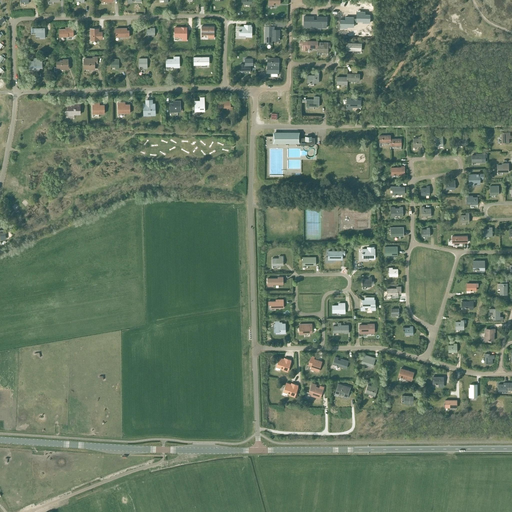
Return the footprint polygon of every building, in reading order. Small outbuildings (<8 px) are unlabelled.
[(355,18),(355,21),(356,21),(362,21),(362,23),(369,23),(369,15),(365,15),(365,12),(356,12),(356,18),(355,18)] [(315,27),(315,21),(313,21),(313,17),(303,16),(303,26),(303,27),(309,27),(310,25),(313,25),(313,27),(315,27)] [(317,21),(315,21),(315,27),(317,27),(317,25),(320,25),(320,28),(326,28),(326,26),(327,26),(327,17),(317,17),(317,21)] [(340,20),(340,28),(347,28),(347,27),(353,27),(353,21),(355,21),(355,18),(353,18),(353,17),(345,17),(345,20),(340,20)] [(251,36),(251,28),(250,28),(250,27),(251,25),(246,25),(246,26),(244,26),(239,26),(239,30),(238,30),(238,31),(239,31),(239,35),(245,35),(245,36),(251,36)] [(201,26),(201,34),(208,34),(208,38),(214,38),(214,26),(201,26)] [(63,29),(59,29),(59,37),(68,36),(73,36),(73,27),(65,27),(65,29),(63,29)] [(174,27),(174,36),(179,36),(179,37),(182,37),(182,40),(186,40),(186,37),(186,28),(174,27)] [(44,28),(31,28),(31,32),(36,32),(36,36),(40,36),(40,39),(45,38),(44,28)] [(98,28),(91,28),(91,40),(98,40),(97,38),(102,38),(102,32),(98,32),(98,28)] [(121,28),(115,28),(116,36),(120,36),(120,37),(129,37),(129,31),(126,31),(126,28),(121,28)] [(300,41),(300,45),(302,45),(302,48),(303,48),(303,50),(307,50),(307,48),(317,48),(317,44),(317,43),(317,42),(317,41),(307,41),(303,41),(300,41)] [(346,42),(345,47),(346,47),(345,51),(353,51),(353,53),(357,53),(357,51),(361,51),(361,47),(361,43),(346,42)] [(317,48),(317,52),(323,52),(323,53),(327,53),(328,48),(330,48),(330,43),(328,43),(317,43),(317,44),(317,48)] [(173,59),(166,59),(166,66),(173,66),(173,68),(179,67),(179,56),(173,56),(173,59)] [(93,59),(84,59),(84,68),(89,67),(89,69),(94,69),(94,62),(97,62),(97,57),(93,57),(93,59)] [(209,57),(193,57),(193,61),(193,65),(201,65),(201,67),(205,67),(205,65),(209,65),(209,61),(209,57)] [(33,61),(29,61),(29,63),(29,68),(33,68),(33,71),(39,71),(39,67),(42,67),(42,68),(42,61),(40,61),(40,58),(33,58),(33,61)] [(147,58),(139,58),(139,61),(139,66),(143,66),(143,68),(147,68),(147,60),(147,58)] [(60,61),(56,61),(56,68),(57,68),(57,69),(58,69),(59,69),(60,69),(61,68),(64,68),(65,69),(69,69),(69,65),(68,65),(68,59),(63,59),(63,60),(60,60),(60,61)] [(243,64),(240,64),(240,71),(250,71),(250,65),(252,65),(252,59),(245,59),(245,63),(246,63),(246,65),(243,65),(243,64)] [(278,73),(278,66),(267,65),(267,71),(266,71),(266,76),(277,76),(277,73),(278,73)] [(318,83),(318,73),(315,73),(315,75),(307,75),(307,83),(318,83)] [(314,100),(306,99),(306,106),(318,107),(319,97),(314,96),(314,100)] [(204,97),(201,97),(201,100),(200,101),(198,101),(198,100),(194,101),(194,108),(194,112),(205,111),(204,97)] [(346,98),(346,109),(350,109),(350,107),(360,107),(360,100),(357,100),(357,99),(353,99),(353,100),(350,100),(350,98),(346,98)] [(146,104),(143,104),(144,114),(155,114),(155,104),(152,104),(151,100),(146,100),(146,104)] [(174,103),(169,103),(170,112),(180,112),(180,109),(180,101),(177,101),(174,101),(174,103)] [(225,101),(218,101),(218,106),(218,108),(222,108),(227,107),(227,110),(230,110),(232,110),(232,106),(230,106),(230,101),(225,101)] [(125,104),(125,102),(117,102),(118,113),(130,113),(130,104),(125,104)] [(74,114),(80,114),(80,103),(73,103),(73,105),(68,106),(68,115),(74,115),(74,114)] [(99,105),(99,103),(92,103),(92,114),(104,113),(104,105),(99,105)] [(510,132),(501,132),(501,136),(502,144),(509,143),(509,139),(510,138),(511,138),(511,135),(510,136),(510,132)] [(274,133),(274,142),(298,142),(298,145),(314,145),(314,137),(311,137),(311,136),(306,136),(306,137),(298,137),(298,133),(274,133)] [(390,135),(379,135),(379,142),(390,142),(390,146),(401,146),(401,139),(390,139),(390,135)] [(466,140),(466,135),(461,135),(461,138),(457,138),(457,145),(466,145),(466,143),(466,140)] [(418,138),(413,138),(413,139),(413,147),(422,147),(421,138),(421,136),(418,136),(418,138)] [(442,136),(433,136),(434,142),(435,142),(436,146),(443,146),(442,140),(442,136)] [(476,155),(472,155),(472,162),(485,162),(485,157),(486,157),(486,153),(485,153),(476,153),(476,155)] [(509,163),(505,163),(502,164),(502,165),(497,165),(497,172),(509,172),(509,163)] [(404,175),(404,166),(401,166),(401,167),(391,167),(391,174),(397,174),(397,175),(404,175)] [(476,174),(469,175),(469,178),(469,184),(473,184),(473,185),(475,185),(475,184),(479,184),(479,179),(484,179),(484,174),(478,174),(478,173),(478,174),(476,174)] [(452,182),(445,182),(446,189),(455,189),(454,180),(452,180),(452,182)] [(390,186),(390,190),(392,190),(392,194),(402,194),(404,194),(404,188),(402,188),(401,188),(401,189),(400,189),(400,187),(400,186),(390,186)] [(426,188),(421,188),(421,195),(429,195),(429,186),(426,186),(426,188)] [(469,196),(466,196),(466,204),(469,204),(477,204),(477,200),(477,197),(472,197),(472,196),(469,196)] [(394,207),(390,207),(390,217),(394,217),(394,216),(403,215),(402,207),(399,207),(399,208),(394,208),(394,207)] [(424,207),(421,207),(421,216),(430,215),(430,208),(424,209),(424,207)] [(460,222),(469,222),(468,213),(465,213),(465,215),(460,215),(460,222)] [(400,227),(390,227),(390,236),(395,236),(403,236),(403,229),(403,227),(400,227)] [(483,236),(492,236),(492,227),(489,227),(489,229),(483,229),(483,236)] [(426,229),(421,229),(421,236),(429,236),(429,229),(429,228),(426,228),(426,229)] [(397,246),(384,247),(385,255),(397,255),(397,246)] [(369,249),(362,249),(362,252),(361,252),(361,253),(362,253),(362,257),(369,257),(369,258),(375,258),(374,250),(373,250),(373,247),(369,247),(369,249)] [(328,251),(328,259),(342,259),(342,254),(344,254),(344,251),(328,251)] [(279,258),(272,258),(272,265),(283,265),(283,256),(279,256),(279,258)] [(315,257),(302,257),(302,265),(315,265),(315,257)] [(484,271),(484,270),(484,260),(473,260),(473,269),(479,269),(479,271),(484,271)] [(389,267),(386,267),(386,270),(389,270),(389,276),(397,276),(397,269),(392,269),(392,267),(389,267)] [(270,278),(267,278),(267,286),(273,286),(273,284),(280,284),(280,281),(283,281),(283,278),(283,276),(277,276),(277,278),(270,278)] [(368,279),(362,279),(362,286),(371,286),(371,285),(373,285),(373,281),(371,281),(371,277),(368,277),(368,279)] [(396,288),(387,289),(387,296),(398,295),(398,293),(401,293),(401,287),(396,287),(396,288)] [(361,307),(361,310),(364,310),(364,307),(370,307),(370,310),(375,310),(375,303),(371,303),(371,301),(373,301),(373,297),(364,297),(364,300),(362,300),(362,307),(361,307)] [(270,301),(268,301),(268,304),(270,304),(271,308),(283,308),(283,299),(276,299),(276,301),(270,301)] [(473,309),(473,301),(469,301),(461,301),(461,307),(469,307),(469,309),(473,309)] [(338,305),(332,305),(332,312),(339,312),(340,314),(345,313),(345,303),(341,303),(338,303),(338,305)] [(501,312),(501,308),(489,308),(489,312),(492,312),(492,319),(500,319),(500,320),(502,320),(502,316),(500,316),(500,312),(501,312)] [(455,329),(463,329),(463,322),(465,322),(465,320),(461,320),(461,321),(455,321),(455,329)] [(275,323),(273,324),(274,330),(274,331),(275,331),(279,331),(279,333),(285,333),(285,331),(285,323),(282,323),(282,322),(279,322),(279,321),(275,321),(275,323)] [(337,326),(333,326),(333,332),(343,332),(343,333),(348,333),(348,325),(343,325),(341,325),(341,322),(337,322),(337,325),(337,326)] [(312,324),(299,324),(299,328),(300,328),(300,334),(304,334),(304,333),(312,333),(312,324)] [(367,325),(359,325),(359,332),(367,332),(367,333),(374,333),(374,324),(367,324),(367,325)] [(410,327),(404,328),(405,335),(413,335),(412,326),(410,326),(410,327)] [(495,329),(491,329),(491,330),(489,330),(484,330),(484,333),(484,340),(490,340),(494,340),(494,332),(495,332),(495,329)] [(448,352),(457,352),(456,343),(453,344),(453,345),(448,345),(448,352)] [(494,358),(494,355),(489,355),(489,353),(485,353),(485,363),(492,363),(492,358),(494,358)] [(364,354),(361,363),(364,364),(372,367),(375,358),(372,357),(364,354)] [(310,358),(308,365),(311,366),(310,369),(318,371),(322,361),(313,359),(314,357),(311,356),(310,358)] [(335,356),(332,364),(345,368),(348,361),(345,360),(342,359),(341,361),(337,359),(337,357),(335,356)] [(285,360),(279,358),(276,366),(281,367),(280,368),(281,368),(282,368),(282,369),(288,371),(290,363),(289,363),(290,360),(286,358),(285,360)] [(400,368),(398,376),(408,379),(411,380),(413,372),(410,371),(408,371),(400,368)] [(432,377),(432,384),(438,384),(438,387),(442,387),(442,380),(443,380),(443,377),(432,377)] [(506,388),(511,388),(511,382),(503,383),(503,384),(498,384),(498,391),(506,391),(506,388)] [(292,385),(286,383),(283,391),(288,392),(287,393),(288,393),(289,393),(289,394),(295,396),(297,388),(296,388),(297,385),(293,383),(292,385)] [(311,385),(308,393),(311,394),(311,395),(320,398),(323,389),(323,387),(320,386),(319,388),(319,389),(316,388),(317,387),(315,387),(316,384),(312,383),(311,385)] [(338,383),(334,392),(338,394),(339,393),(343,394),(343,395),(347,397),(350,387),(338,383)] [(374,396),(377,388),(367,384),(364,393),(374,396)] [(477,397),(477,393),(477,384),(470,384),(470,388),(469,388),(469,397),(477,397)] [(413,404),(413,396),(402,395),(401,403),(413,404)] [(445,400),(445,407),(445,409),(448,410),(448,407),(456,407),(456,400),(445,400)]
